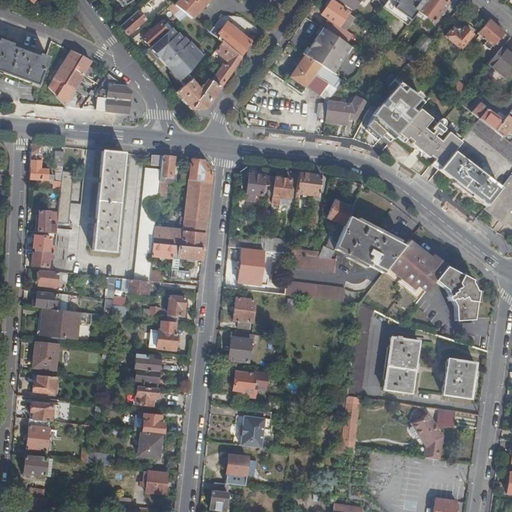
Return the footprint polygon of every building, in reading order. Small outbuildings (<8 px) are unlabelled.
[(159,0),(151,0),(144,6),(142,9),(146,13),(159,0)] [(179,0),(175,5),(187,15),(192,19),(208,0),(179,0)] [(348,42),(353,35),(346,31),(355,18),(328,0),(315,20),(348,42)] [(338,0),(353,10),(360,0),(338,0)] [(373,0),(372,2),(381,9),(384,4),(385,3),(381,0),(373,0)] [(389,0),(386,5),(409,24),(418,11),(426,0),(389,0)] [(426,0),(418,11),(435,23),(448,3),(443,0),(426,0)] [(180,21),(187,15),(175,5),(173,4),(169,8),(180,21)] [(120,27),(127,36),(146,20),(138,12),(131,18),(120,27)] [(504,33),(489,21),(477,34),(487,42),(484,46),(489,50),(504,33)] [(219,28),(213,36),(222,43),(241,58),(251,44),(244,39),(245,37),(228,22),(222,30),(219,28)] [(255,29),(245,22),(242,26),(252,34),(255,29)] [(149,48),(167,32),(163,27),(159,23),(142,39),(149,48)] [(167,32),(171,28),(167,24),(163,27),(167,32)] [(474,31),(467,25),(464,29),(463,28),(461,31),(460,30),(455,31),(454,31),(452,29),(445,38),(460,50),(472,35),(471,34),(474,31)] [(177,34),(171,28),(167,32),(149,48),(183,87),(191,80),(187,75),(202,56),(190,42),(189,43),(184,38),(183,39),(178,33),(177,34)] [(338,68),(346,55),(351,48),(323,30),(318,37),(309,49),(305,57),(321,68),(333,75),(338,68)] [(413,57),(407,65),(411,68),(431,43),(422,35),(408,53),(413,57)] [(2,73),(37,86),(40,79),(38,77),(45,57),(40,55),(39,58),(11,47),(12,45),(0,40),(0,74),(1,75),(2,73)] [(241,58),(222,43),(215,52),(228,62),(225,66),(223,65),(211,82),(203,93),(193,82),(195,80),(193,78),(191,80),(183,87),(176,93),(190,110),(206,110),(241,58)] [(511,55),(502,48),(489,64),(508,80),(511,75),(511,55)] [(56,96),(64,84),(73,70),(82,57),(71,51),(48,88),(56,96)] [(306,89),(316,76),(321,68),(305,57),(304,56),(298,65),(303,68),(295,81),(306,89)] [(83,75),(91,62),(82,57),(73,70),(83,75)] [(303,68),(298,65),(290,78),(295,81),(303,68)] [(338,90),(344,82),(335,77),(333,75),(321,68),(316,76),(338,90)] [(64,84),(74,90),(83,75),(73,70),(64,84)] [(96,111),(128,114),(130,92),(108,74),(98,90),(95,88),(93,91),(90,95),(97,96),(96,111)] [(440,79),(435,85),(439,89),(457,103),(467,91),(456,82),(452,88),(440,79)] [(64,106),(74,90),(64,84),(56,96),(64,106)] [(326,121),(347,123),(348,119),(356,120),(364,103),(357,98),(352,105),(328,102),(326,121)] [(368,120),(385,135),(398,121),(381,106),(379,104),(377,107),(378,109),(368,120)] [(479,104),(471,114),(479,119),(495,132),(502,122),(479,104)] [(440,121),(422,107),(419,110),(437,124),(440,121)] [(437,124),(419,110),(405,127),(398,135),(405,141),(407,139),(412,143),(411,145),(417,150),(421,154),(428,159),(430,157),(435,160),(433,163),(440,168),(460,142),(443,129),(446,125),(446,123),(444,121),(442,120),(440,120),(440,121),(437,124)] [(511,114),(510,113),(502,122),(495,132),(503,138),(511,126),(511,114)] [(495,132),(479,119),(470,131),(511,163),(511,145),(510,144),(503,138),(495,132)] [(385,135),(392,141),(395,138),(398,135),(405,127),(398,121),(385,135)] [(463,139),(446,125),(443,129),(460,142),(463,139)] [(398,135),(395,138),(403,144),(405,141),(398,135)] [(416,152),(417,150),(411,145),(412,143),(407,139),(405,141),(403,144),(414,152),(415,151),(416,152)] [(54,148),(54,147),(31,145),(29,179),(48,181),(51,181),(51,175),(48,175),(49,169),(41,169),(42,152),(49,153),(49,151),(52,151),(52,148),(54,148)] [(63,168),(65,153),(57,152),(55,167),(63,168)] [(114,253),(125,154),(103,152),(100,178),(99,178),(99,183),(96,218),(95,218),(94,223),(95,224),(92,251),(114,253)] [(486,207),(500,189),(453,153),(439,171),(486,207)] [(431,166),(433,163),(435,160),(430,157),(428,159),(421,154),(420,155),(421,156),(420,157),(431,166)] [(162,167),(163,158),(152,157),(151,166),(162,167)] [(171,177),(174,159),(163,158),(162,167),(161,170),(159,190),(166,191),(167,183),(164,183),(165,176),(171,177)] [(189,180),(210,182),(211,172),(203,162),(191,160),(190,172),(189,180)] [(431,166),(437,171),(440,168),(433,163),(431,166)] [(55,167),(53,181),(62,181),(63,172),(63,168),(55,167)] [(149,282),(150,271),(151,265),(152,257),(153,244),(155,230),(157,204),(159,190),(161,170),(146,169),(134,280),(149,282)] [(73,174),(63,172),(62,181),(61,191),(58,212),(57,223),(68,224),(73,174)] [(190,172),(181,172),(180,184),(183,185),(189,183),(189,180),(190,172)] [(318,197),(321,176),(299,174),(296,198),(299,198),(299,194),(318,197)] [(262,195),(267,196),(269,178),(248,175),(245,201),(254,202),(255,195),(261,196),(262,195)] [(511,177),(510,176),(500,189),(486,207),(484,210),(505,226),(507,224),(511,227),(511,177)] [(288,199),(290,181),(274,179),(271,201),(274,201),(275,198),(288,199)] [(185,219),(205,221),(210,182),(189,180),(189,183),(186,210),(180,210),(179,218),(185,218),(185,219)] [(53,181),(51,181),(48,181),(47,190),(61,191),(62,181),(53,181)] [(165,204),(166,191),(159,190),(157,204),(165,204)] [(326,218),(344,226),(348,217),(352,208),(344,204),(342,207),(333,204),(326,218)] [(35,224),(35,232),(39,233),(39,232),(48,232),(49,212),(39,211),(38,224),(35,224)] [(58,212),(49,212),(48,232),(48,234),(56,235),(57,223),(58,212)] [(370,266),(383,272),(387,268),(390,264),(404,247),(348,217),(344,226),(336,244),(335,247),(345,253),(345,255),(369,268),(370,266)] [(184,232),(204,234),(205,221),(185,219),(184,232)] [(153,244),(166,246),(167,231),(155,230),(153,244)] [(174,246),(182,247),(184,232),(167,231),(166,246),(174,246)] [(182,247),(202,249),(204,234),(184,232),(182,247)] [(34,248),(34,251),(53,253),(53,247),(50,246),(50,238),(34,236),(32,248),(34,248)] [(291,241),(261,237),(261,240),(259,251),(289,254),(290,247),(291,241)] [(252,239),(252,240),(229,238),(228,248),(259,251),(261,240),(252,239)] [(336,244),(328,240),(325,248),(333,251),(335,247),(336,244)] [(418,286),(425,292),(434,280),(444,268),(446,266),(433,256),(430,260),(408,243),(404,247),(390,264),(402,274),(399,277),(401,278),(400,279),(414,290),(418,286)] [(173,259),(173,257),(174,246),(166,246),(153,244),(152,257),(173,259)] [(192,259),(201,260),(202,249),(182,247),(174,246),(173,257),(187,258),(192,259)] [(298,255),(299,249),(299,248),(290,247),(289,254),(298,255)] [(330,259),(333,251),(325,248),(324,247),(321,252),(319,258),(330,259)] [(316,258),(317,252),(299,249),(298,255),(316,258)] [(53,253),(34,251),(34,254),(32,254),(31,266),(47,268),(48,259),(52,259),(53,253)] [(257,257),(240,254),(237,274),(255,276),(257,257)] [(334,260),(330,259),(319,258),(316,258),(298,255),(289,254),(288,268),(333,273),(334,260)] [(390,264),(387,268),(399,277),(402,274),(390,264)] [(444,268),(434,280),(446,290),(448,296),(447,297),(449,301),(450,300),(453,305),(454,321),(471,320),(475,292),(444,268)] [(52,272),(39,271),(37,285),(56,288),(56,282),(57,273),(52,272)] [(149,282),(159,283),(160,272),(150,271),(149,282)] [(176,279),(189,281),(190,273),(177,272),(176,279)] [(57,273),(56,282),(66,283),(67,273),(57,273)] [(147,295),(149,283),(130,281),(130,284),(129,292),(135,293),(140,294),(147,295)] [(291,296),(342,302),(343,289),(286,282),(284,295),(291,296)] [(56,294),(36,292),(35,300),(35,307),(55,309),(56,294)] [(56,294),(55,309),(55,310),(63,311),(65,295),(56,294)] [(166,322),(175,323),(176,316),(183,317),(184,298),(168,297),(167,309),(166,322)] [(255,301),(235,299),(232,321),(252,323),(253,313),(256,314),(257,311),(253,311),(255,301)] [(112,311),(112,308),(112,306),(113,303),(113,301),(106,300),(104,300),(103,310),(112,311)] [(344,312),(357,313),(358,304),(344,302),(343,312),(344,312)] [(346,396),(359,398),(360,399),(369,318),(372,311),(358,304),(357,313),(354,334),(348,383),(348,387),(346,396)] [(119,317),(120,310),(112,308),(112,311),(111,316),(116,317),(119,317)] [(150,321),(159,321),(160,309),(152,308),(150,321)] [(44,319),(42,335),(74,339),(76,323),(82,323),(83,313),(63,311),(55,310),(42,309),(41,319),(44,319)] [(167,309),(160,309),(159,321),(161,322),(166,322),(167,309)] [(341,332),(354,334),(357,313),(344,312),(341,332)] [(175,332),(175,323),(166,322),(161,322),(160,331),(150,330),(149,348),(175,350),(176,332),(175,332)] [(247,340),(247,334),(231,332),(228,360),(248,362),(249,351),(252,351),(253,348),(249,348),(250,340),(247,340)] [(410,394),(417,342),(390,338),(382,391),(410,394)] [(55,371),(58,345),(34,342),(32,368),(55,371)] [(158,372),(159,372),(160,357),(135,355),(133,369),(136,370),(158,372)] [(474,364),(447,360),(442,395),(469,399),(474,364)] [(156,386),(158,372),(136,370),(134,384),(156,386)] [(253,383),(254,375),(234,372),(232,390),(243,392),(243,396),(254,398),(256,384),(253,383)] [(55,378),(36,376),(35,383),(33,382),(32,393),(54,395),(55,378)] [(156,399),(157,389),(136,387),(135,404),(151,406),(152,399),(156,399)] [(344,421),(341,446),(354,448),(356,425),(359,425),(360,420),(357,419),(359,398),(346,396),(345,408),(344,421)] [(268,407),(280,408),(281,401),(269,399),(268,407)] [(32,420),(49,422),(51,422),(52,405),(31,403),(30,413),(33,413),(32,420)] [(52,405),(51,422),(56,423),(57,423),(59,406),(52,405)] [(267,412),(247,409),(247,416),(270,419),(271,412),(267,412)] [(460,426),(462,413),(447,411),(445,424),(460,426)] [(426,448),(424,459),(437,461),(441,441),(439,439),(442,437),(432,423),(430,422),(430,420),(428,419),(425,415),(423,417),(421,414),(416,413),(412,417),(411,420),(413,424),(411,426),(412,427),(410,429),(409,433),(412,437),(415,438),(418,436),(426,448)] [(142,432),(163,434),(163,424),(160,424),(160,417),(143,415),(142,432)] [(254,448),(260,448),(263,428),(269,429),(270,419),(247,416),(243,416),(242,426),(239,426),(238,436),(240,436),(239,446),(254,448)] [(29,420),(25,450),(46,452),(49,422),(32,420),(29,420)] [(56,423),(55,431),(79,433),(80,425),(57,423),(56,423)] [(160,436),(140,434),(137,456),(158,458),(160,436)] [(94,465),(112,467),(113,457),(87,454),(87,459),(87,464),(94,465)] [(247,458),(228,456),(226,473),(245,475),(247,458)] [(45,459),(24,457),(22,474),(43,477),(45,459)] [(329,497),(335,497),(338,470),(332,469),(329,497)] [(167,474),(147,472),(146,473),(144,472),(144,475),(146,475),(145,493),(165,495),(167,474)] [(225,511),(228,485),(213,483),(212,493),(211,492),(209,510),(225,511)] [(29,488),(28,497),(43,498),(44,490),(29,488)] [(28,497),(20,496),(19,507),(35,509),(36,505),(45,506),(46,499),(43,498),(28,497)] [(133,500),(102,497),(101,505),(132,508),(133,500)] [(454,511),(456,503),(435,499),(433,511),(454,511)]
